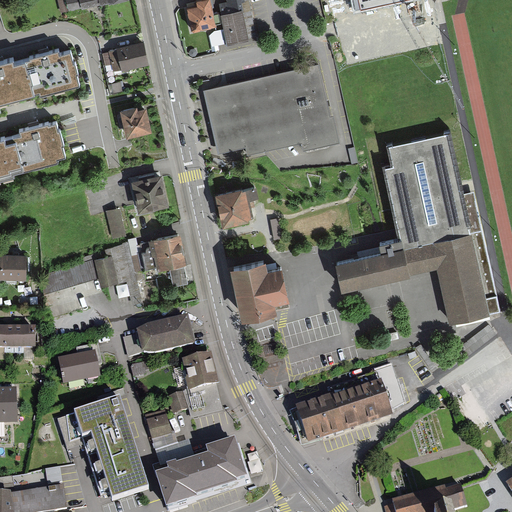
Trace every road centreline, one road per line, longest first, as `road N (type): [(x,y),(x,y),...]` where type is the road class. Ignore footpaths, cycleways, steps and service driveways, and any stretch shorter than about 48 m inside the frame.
road 1 (primary): [(316,483),(241,372),(156,0)]
road 2 (residential): [(0,43),(56,29),(83,35),(113,163)]
